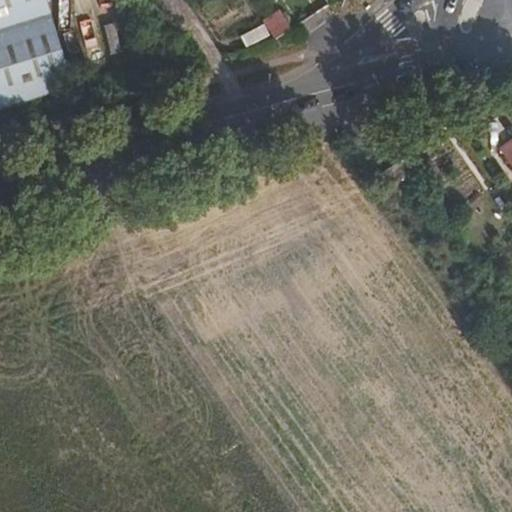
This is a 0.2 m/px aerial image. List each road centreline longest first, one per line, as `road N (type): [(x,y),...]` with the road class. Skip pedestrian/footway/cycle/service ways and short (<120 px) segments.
road 1 (primary): [(319,93),(0,193)]
road 2 (tertiary): [(415,0),(319,93)]
road 3 (primary): [(449,68),(319,93)]
